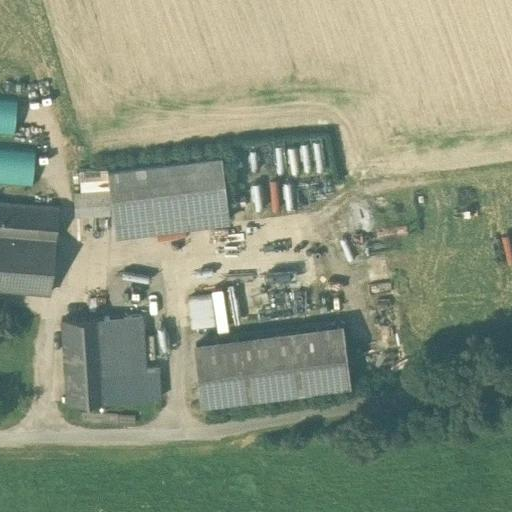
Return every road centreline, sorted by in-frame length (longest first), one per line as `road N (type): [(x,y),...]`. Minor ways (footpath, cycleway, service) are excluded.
road 1 (unclassified): [(0,440),(160,441),(511,376)]
road 2 (track): [(301,201),(511,172)]
